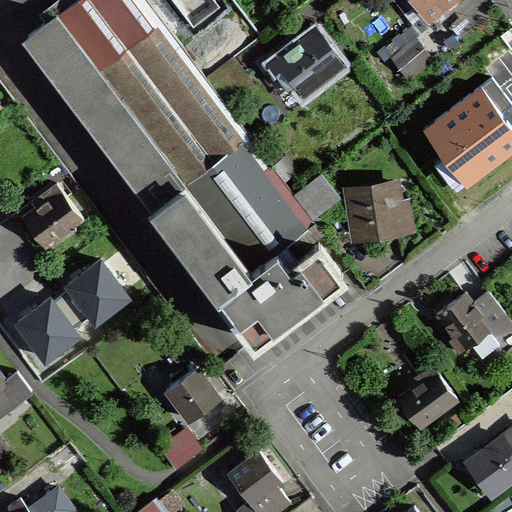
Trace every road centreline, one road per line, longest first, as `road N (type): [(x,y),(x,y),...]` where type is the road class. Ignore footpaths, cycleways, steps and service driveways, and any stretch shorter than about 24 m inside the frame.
road 1 (residential): [(511,202),(301,364)]
road 2 (residential): [(301,364),(260,396),(333,493),(376,461)]
road 3 (residential): [(376,461),(301,364)]
